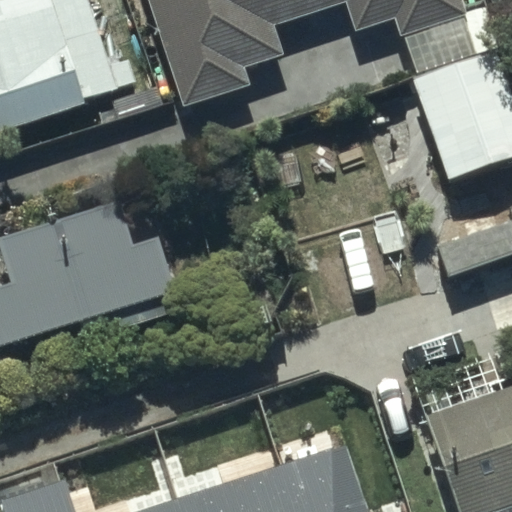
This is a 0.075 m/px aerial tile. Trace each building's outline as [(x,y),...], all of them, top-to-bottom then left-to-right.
[(86,0),(0,0),(0,124),(135,82),(126,56),(106,62),(86,0)] [(458,0),(143,0),(177,105),(245,84),(239,66),(277,53),(267,21),(333,0),(344,0),(353,28),(390,16),(397,37),(464,16),(458,0)] [(511,103),(493,45),(412,71),(447,180),(511,159),(511,103)] [(511,323),(511,198),(448,222),(489,332),(511,323)] [(112,202),(0,235),(0,264),(5,281),(0,282),(0,346),(171,295),(153,237),(125,245),(112,202)] [(495,350),(405,381),(449,511),(511,511),(511,386),(508,388),(495,350)] [(0,378),(0,409),(9,407),(0,378)] [(72,511),(62,481),(0,501),(0,504),(2,511),(367,511),(345,447),(151,511),(72,511)]
